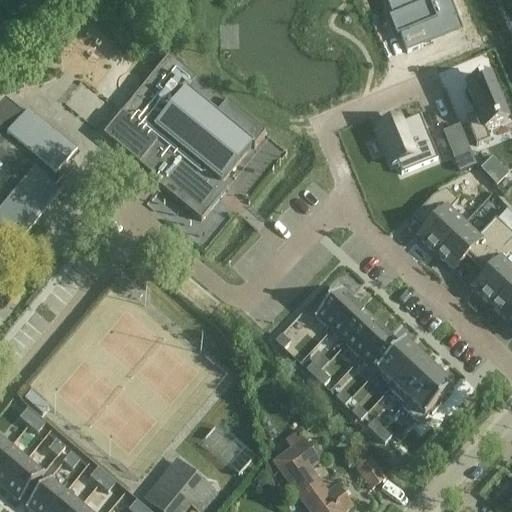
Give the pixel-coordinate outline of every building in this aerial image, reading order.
[(416,0),(422,12),(390,25),(397,42),(401,41),(407,55),(440,41),(437,32),(459,23),(449,0),(416,0)] [(121,44),(115,51),(124,59),(130,52),(121,44)] [(124,111),(103,137),(139,167),(139,166),(143,169),(150,175),(151,176),(148,179),(201,223),(227,191),(221,186),(251,148),(254,150),(264,137),(168,58),(127,107),(124,111)] [(476,116),(463,121),(474,148),(488,142),(484,131),(506,122),(499,106),(502,105),(497,91),(493,92),(488,80),(483,82),(482,79),(468,85),(469,87),(465,89),(476,116)] [(24,117),(5,101),(0,107),(0,251),(1,253),(10,242),(16,248),(58,197),(53,193),(63,181),(56,175),(74,154),(26,115),(24,117)] [(399,121),(377,130),(392,167),(397,165),(401,176),(437,161),(419,117),(400,125),(399,121)] [(456,129),(441,137),(459,175),(474,168),(456,129)] [(491,159),(479,170),(495,187),(506,176),(491,159)] [(430,196),(409,219),(421,231),(414,239),(430,255),(457,227),(442,213),(451,203),(439,192),(430,196)] [(511,217),(507,212),(497,222),(508,233),(511,228),(511,217)] [(457,227),(430,255),(448,271),(462,255),(473,265),(503,233),(490,220),(471,240),(457,227)] [(484,276),(470,291),(488,307),(511,280),(511,277),(499,265),(511,251),(511,240),(503,233),(473,265),(484,276)] [(511,280),(488,307),(505,323),(511,315),(511,280)] [(342,292),(313,325),(314,326),(314,325),(330,339),(358,308),(343,294),(343,293),(342,292)] [(358,308),(330,339),(345,353),(373,322),(358,308)] [(373,322),(345,353),(360,367),(388,336),(373,322)] [(388,336),(360,367),(375,381),(376,379),(406,346),(402,350),(388,336)] [(274,344),(283,352),(289,345),(281,337),(274,344)] [(406,346),(376,379),(391,394),(422,362),(406,347),(407,347),(406,346)] [(257,360),(252,366),(257,371),(263,365),(257,360)] [(422,362),(391,394),(407,409),(437,376),(422,362)] [(312,366),(305,373),(314,381),(320,374),(312,366)] [(320,374),(314,381),(322,389),(329,382),(320,374)] [(437,376),(407,409),(423,423),(422,424),(423,425),(429,419),(431,421),(440,411),(438,409),(455,391),(454,390),(453,391),(437,376)] [(335,400),(343,409),(350,401),(341,393),(335,400)] [(350,415),(359,423),(366,416),(357,408),(350,415)] [(29,412),(21,422),(30,429),(37,419),(29,412)] [(46,427),(37,419),(30,429),(38,436),(46,427)] [(366,430),(375,438),(382,431),(373,423),(366,430)] [(382,431),(375,438),(384,446),(390,439),(382,431)] [(0,435),(0,463),(14,447),(0,435)] [(319,465),(298,436),(286,444),(292,453),(274,466),(307,511),(345,511),(351,508),(337,490),(327,497),(309,472),(319,465)] [(61,439),(53,449),(62,456),(70,447),(61,439)] [(14,447),(0,463),(0,487),(4,491),(30,461),(14,447)] [(84,459),(76,452),(68,461),(77,469),(84,459)] [(386,482),(370,460),(355,471),(371,493),(386,482)] [(30,461),(4,491),(20,505),(46,474),(30,461)] [(152,510),(155,511),(183,511),(187,507),(192,511),(205,511),(217,497),(184,470),(152,510)] [(99,472),(91,481),(100,488),(108,479),(99,472)] [(116,486),(108,479),(100,488),(108,495),(116,486)] [(52,480),(26,510),(28,511),(52,511),(68,493),(52,480)] [(68,493),(52,511),(79,511),(84,507),(68,493)]
